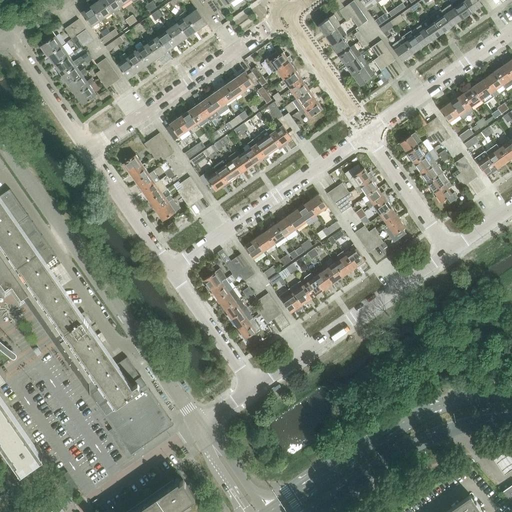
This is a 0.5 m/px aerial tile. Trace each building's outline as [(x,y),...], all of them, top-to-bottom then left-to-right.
[(106,17),(112,13),(103,0),(98,0),(92,5),(105,23),(108,21),(106,17)] [(103,0),(112,13),(121,6),(117,0),(103,0)] [(157,7),(154,2),(152,0),(149,3),(150,4),(154,9),(157,7)] [(211,0),(208,3),(215,13),(220,10),(212,0),(211,0)] [(356,14),(361,10),(354,0),(349,4),(356,14)] [(377,1),(376,0),(361,0),(368,9),(377,3),(376,2),(377,1)] [(462,18),(472,11),(464,0),(455,0),(452,3),(462,18)] [(464,0),(472,11),(482,4),(479,0),(464,0)] [(410,6),(414,11),(419,7),(416,2),(410,6)] [(154,9),(150,4),(149,3),(146,5),(150,12),(154,9)] [(210,17),(215,13),(208,3),(203,6),(210,17)] [(396,7),(399,11),(405,7),(402,3),(396,7)] [(453,25),(462,18),(452,3),(442,10),(453,25)] [(351,17),(356,14),(349,4),(344,7),(351,17)] [(104,24),(105,23),(92,5),(81,12),(92,27),(102,20),(104,24)] [(406,17),(414,11),(410,6),(402,12),(406,17)] [(352,17),(351,17),(344,7),(340,10),(347,21),(352,17)] [(391,17),(399,11),(396,7),(388,12),(391,17)] [(187,16),(197,30),(208,23),(197,8),(187,16)] [(356,14),(363,24),(368,20),(361,10),(356,14)] [(443,32),(453,25),(442,10),(441,10),(444,14),(435,21),(443,32)] [(197,30),(187,16),(184,11),(174,18),(188,37),(197,30)] [(385,13),(375,20),(379,25),(389,18),(385,13)] [(138,21),(134,16),(133,14),(129,17),(130,18),(134,23),(138,21)] [(341,25),(334,14),(319,25),(326,35),(341,25)] [(359,27),(363,24),(356,14),(351,17),(352,17),(359,27)] [(391,20),(395,26),(404,19),(400,14),(391,20)] [(435,21),(434,21),(431,17),(421,23),(422,24),(422,23),(425,28),(433,39),(443,32),(435,21)] [(178,44),(188,37),(174,18),(177,22),(168,29),(178,44)] [(81,32),(86,29),(79,19),(74,22),(81,32)] [(384,33),(395,26),(391,20),(380,28),(384,33)] [(77,35),(81,32),(74,22),(70,25),(77,35)] [(433,39),(425,28),(422,23),(422,24),(412,30),(423,46),(433,39)] [(72,39),(77,35),(70,25),(65,29),(72,39)] [(178,44),(168,29),(165,25),(155,32),(168,50),(178,44)] [(344,37),(343,37),(347,34),(341,25),(326,35),(333,45),(344,37)] [(81,32),(89,43),(94,40),(86,29),(81,32)] [(114,37),(119,33),(116,29),(111,32),(114,37)] [(48,55),(63,45),(53,30),(40,39),(43,44),(41,45),(48,55)] [(359,41),(364,38),(358,30),(354,33),(359,41)] [(413,52),(423,46),(412,30),(412,31),(415,35),(405,41),(413,52)] [(84,46),(89,43),(81,32),(77,35),(83,45),(84,46)] [(104,44),(114,37),(111,32),(101,39),(104,44)] [(158,58),(168,50),(155,32),(157,36),(148,43),(158,58)] [(83,45),(77,35),(72,39),(79,48),(83,45)] [(116,39),(119,44),(124,41),(121,36),(116,39)] [(340,55),(351,47),(344,37),(333,45),(340,55)] [(413,52),(405,41),(405,42),(402,37),(398,41),(401,45),(395,48),(403,59),(413,52)] [(364,48),(368,45),(364,38),(359,41),(364,48)] [(109,51),(119,44),(116,39),(106,46),(109,51)] [(384,53),(389,50),(382,40),(377,43),(384,53)] [(137,50),(138,50),(148,64),(158,58),(148,43),(144,46),(141,42),(139,42),(135,44),(135,47),(137,50)] [(379,57),(384,53),(377,43),(372,47),(379,57)] [(55,65),(70,55),(63,45),(48,55),(55,65)] [(355,45),(351,47),(340,55),(346,65),(358,57),(357,56),(360,54),(361,54),(355,45)] [(138,71),(148,64),(138,50),(137,50),(128,57),(138,71)] [(384,53),(391,63),(396,60),(389,50),(384,53)] [(277,70),(291,61),(284,51),(271,61),(277,70)] [(85,59),(91,55),(88,52),(78,59),(80,62),(84,59),(85,59)] [(138,71),(128,57),(125,52),(119,56),(123,61),(118,64),(128,78),(138,71)] [(386,67),(391,63),(384,53),(379,57),(386,67)] [(353,75),(368,65),(360,54),(357,56),(358,57),(346,65),(353,75)] [(62,75),(77,65),(70,55),(55,65),(62,75)] [(381,70),(386,67),(379,57),(374,60),(381,70)] [(109,72),(114,68),(106,58),(101,61),(109,72)] [(104,75),(109,72),(101,61),(97,64),(101,70),(104,75)] [(284,79),(297,70),(291,61),(277,70),(284,79)] [(511,83),(511,75),(504,64),(493,72),(505,88),(511,83)] [(69,85),(84,75),(83,74),(87,72),(84,67),(81,70),(77,65),(62,75),(69,85)] [(260,82),(265,78),(256,65),(251,69),(260,82)] [(360,85),(371,77),(375,75),(368,65),(353,75),(360,85)] [(109,72),(116,82),(121,79),(114,68),(109,72)] [(100,78),(104,75),(101,70),(96,73),(100,78)] [(236,77),(248,94),(251,91),(249,88),(255,83),(246,70),(236,77)] [(291,89),(304,80),(297,70),(284,79),(291,89)] [(111,85),(116,82),(109,72),(104,75),(111,85)] [(382,72),(378,75),(384,84),(388,81),(382,72)] [(483,79),(495,96),(505,88),(493,72),(483,79)] [(92,77),(87,80),(84,75),(69,85),(76,95),(91,85),(90,84),(95,81),(92,77)] [(107,88),(111,85),(104,75),(100,78),(107,88)] [(243,97),(248,94),(236,77),(227,84),(236,97),(241,93),(243,97)] [(483,79),(482,79),(481,77),(476,80),(478,83),(472,87),(481,99),(484,103),(495,96),(483,79)] [(297,98),(310,89),(304,80),(291,89),(297,98)] [(226,103),(236,97),(227,84),(217,90),(226,103)] [(91,85),(76,95),(83,105),(98,95),(91,85)] [(262,95),(267,91),(264,86),(258,90),(262,95)] [(471,107),(481,99),(472,87),(462,94),(471,107)] [(317,98),(310,89),(297,98),(293,101),(299,111),(304,107),(317,98)] [(217,110),(226,103),(217,90),(208,97),(217,110)] [(267,91),(262,95),(268,103),(273,99),(267,91)] [(470,107),(471,107),(462,94),(451,101),(460,114),(463,118),(473,111),(470,107)] [(216,111),(217,110),(208,97),(198,103),(208,117),(207,117),(210,121),(219,114),(216,111)] [(324,108),(317,98),(304,107),(299,111),(302,115),(306,111),(310,117),(324,108)] [(449,122),(460,114),(451,101),(440,109),(449,122)] [(275,114),(280,110),(274,102),(269,105),(275,114)] [(198,123),(207,117),(208,117),(198,103),(189,110),(198,123)] [(501,114),(505,111),(501,105),(497,108),(501,114)] [(189,130),(198,123),(189,110),(180,117),(189,130)] [(280,110),(275,114),(278,118),(284,115),(280,110)] [(507,123),(511,120),(507,113),(502,116),(507,123)] [(415,117),(422,127),(426,124),(419,114),(415,117)] [(291,116),(286,119),(296,132),(301,129),(291,116)] [(179,136),(189,130),(180,117),(170,123),(179,136)] [(232,128),(240,122),(236,117),(228,122),(232,128)] [(439,130),(444,127),(437,117),(432,120),(439,130)] [(434,134),(439,130),(432,120),(427,124),(434,134)] [(480,129),(484,126),(480,120),(475,122),(480,129)] [(287,144),(286,142),(293,138),(283,124),(274,131),(284,146),(287,144)] [(429,137),(434,134),(427,124),(426,124),(422,127),(429,137)] [(457,128),(454,124),(452,126),(457,133),(460,131),(458,127),(457,128)] [(238,135),(245,130),(241,125),(234,130),(238,135)] [(284,146),(274,131),(273,131),(270,127),(267,130),(266,129),(260,132),(261,133),(274,151),(278,148),(279,150),(284,146)] [(451,137),(444,127),(439,130),(446,140),(451,137)] [(462,141),(473,133),(470,128),(459,136),(462,141)] [(485,137),(490,134),(486,128),(481,131),(485,137)] [(213,141),(221,135),(217,130),(210,135),(213,141)] [(441,144),(446,140),(439,130),(434,134),(437,137),(437,138),(441,144)] [(274,151),(261,133),(260,132),(259,133),(260,134),(252,140),(264,158),(265,159),(268,157),(267,155),(274,151)] [(407,152),(418,144),(422,142),(415,132),(400,142),(407,152)] [(162,146),(167,143),(160,133),(155,136),(162,146)] [(475,135),(464,143),(468,148),(479,141),(475,135)] [(158,149),(162,146),(155,136),(151,140),(158,149)] [(218,150),(226,143),(223,138),(214,144),(218,150)] [(160,152),(158,149),(151,140),(146,143),(155,156),(160,152)] [(265,159),(264,158),(252,140),(248,143),(251,147),(245,151),(255,164),(263,158),(264,160),(265,159)] [(508,160),(511,157),(511,143),(510,140),(500,148),(497,143),(496,143),(508,160)] [(422,142),(418,144),(407,152),(414,162),(429,151),(422,142)] [(162,146),(169,156),(174,153),(167,143),(162,146)] [(498,168),(508,160),(496,143),(486,151),(498,168)] [(189,158),(202,149),(198,144),(186,152),(189,158)] [(164,160),(169,156),(162,146),(158,149),(160,152),(162,156),(164,160)] [(207,157),(211,154),(214,152),(211,146),(204,151),(207,157)] [(255,164),(245,151),(240,155),(236,150),(233,153),(245,171),(255,164)] [(195,165),(207,157),(204,151),(191,160),(195,165)] [(421,172),(436,161),(429,151),(414,162),(421,172)] [(487,175),(498,168),(486,151),(489,155),(478,163),(487,175)] [(236,177),(245,171),(233,153),(228,156),(231,160),(226,164),(236,177)] [(130,173),(143,164),(137,154),(124,163),(130,173)] [(466,169),(471,166),(464,156),(459,159),(466,169)] [(461,173),(466,169),(459,159),(454,163),(458,169),(459,169),(461,173)] [(226,164),(223,160),(213,167),(216,171),(217,170),(226,184),(228,186),(232,183),(231,181),(236,177),(226,164)] [(439,174),(442,171),(436,161),(421,172),(428,182),(439,174)] [(137,182),(150,173),(143,164),(130,173),(137,182)] [(466,169),(473,179),(478,176),(471,166),(466,169)] [(167,175),(173,171),(170,167),(164,171),(167,175)] [(356,188),(371,177),(364,167),(353,175),(349,178),(356,188)] [(462,173),(461,173),(459,169),(458,169),(453,173),(455,177),(457,176),(462,173)] [(468,183),(473,179),(466,169),(461,173),(462,173),(468,183)] [(217,190),(226,184),(217,170),(216,171),(208,177),(205,173),(200,176),(208,188),(214,185),(217,190)] [(143,192),(157,183),(150,173),(137,182),(143,192)] [(463,186),(468,183),(462,173),(457,176),(463,186)] [(443,179),(439,174),(428,182),(435,192),(450,181),(447,177),(443,179)] [(374,176),(371,177),(356,188),(359,193),(363,190),(367,195),(378,187),(375,182),(377,180),(374,176)] [(193,190),(198,186),(191,177),(186,180),(193,190)] [(188,193),(193,190),(186,180),(181,184),(183,187),(184,187),(186,190),(188,193)] [(450,181),(435,192),(442,202),(448,198),(451,202),(458,197),(455,192),(453,193),(449,187),(452,185),(450,181)] [(349,193),(349,192),(342,182),(338,186),(345,196),(349,193)] [(150,201),(163,192),(157,183),(143,192),(150,201)] [(193,190),(200,200),(205,196),(198,186),(193,190)] [(340,199),(345,196),(338,186),(333,189),(340,199)] [(383,191),(382,192),(378,187),(367,195),(370,200),(366,203),(369,208),(374,205),(387,196),(383,191)] [(0,284),(1,286),(12,288),(21,301),(28,296),(79,368),(89,383),(90,394),(131,454),(145,444),(161,433),(173,425),(174,424),(140,376),(135,380),(133,381),(131,381),(130,381),(125,374),(123,370),(122,368),(118,363),(115,365),(89,328),(80,314),(49,271),(45,265),(48,263),(57,256),(29,215),(10,189),(0,195),(0,284)] [(335,203),(340,199),(333,189),(328,193),(335,203)] [(195,203),(188,193),(186,190),(181,193),(190,207),(195,203)] [(195,203),(200,200),(193,190),(188,193),(195,203)] [(347,200),(347,199),(353,195),(350,191),(349,192),(349,193),(345,196),(347,200)] [(156,210),(170,201),(163,192),(150,201),(156,210)] [(309,201),(317,214),(329,206),(320,193),(309,201)] [(352,206),(347,199),(347,200),(345,196),(340,199),(347,209),(352,206)] [(392,207),(388,201),(390,200),(387,196),(374,205),(381,215),(392,207)] [(342,213),(347,209),(340,199),(335,203),(342,213)] [(163,220),(176,211),(170,201),(156,210),(163,220)] [(307,221),(317,214),(309,201),(298,208),(307,221)] [(383,227),(398,216),(392,207),(381,215),(387,224),(383,227)] [(296,228),(307,221),(298,208),(287,216),(296,228)] [(358,216),(364,211),(362,208),(355,212),(358,216)] [(364,211),(358,216),(360,219),(367,215),(364,211)] [(286,236),(296,228),(287,216),(277,223),(286,236)] [(398,216),(383,227),(394,242),(406,233),(403,228),(406,227),(398,216)] [(327,228),(331,233),(341,226),(337,221),(327,228)] [(275,243),(286,236),(277,223),(266,230),(275,243)] [(369,231),(365,225),(360,229),(367,239),(372,235),(369,231)] [(331,233),(327,228),(326,227),(317,233),(321,240),(331,233)] [(332,235),(336,241),(346,234),(342,228),(332,235)] [(362,242),(367,239),(360,229),(355,232),(362,242)] [(264,251),(275,243),(266,230),(256,238),(264,251)] [(384,242),(378,233),(379,233),(378,231),(377,232),(372,235),(379,245),(378,246),(385,254),(391,250),(384,242)] [(336,241),(332,235),(328,238),(333,244),(337,242),(336,241)] [(378,246),(379,245),(372,235),(367,239),(374,249),(378,246)] [(253,258),(264,251),(256,238),(245,246),(253,258)] [(369,252),(374,249),(367,239),(362,242),(369,252)] [(305,251),(310,248),(305,241),(301,244),(305,251)] [(346,255),(355,268),(366,260),(357,247),(346,255)] [(295,250),(290,253),(294,259),(299,255),(295,250)] [(311,259),(316,256),(311,250),(306,253),(311,259)] [(355,268),(346,255),(343,251),(337,255),(340,259),(336,262),(345,275),(355,268)] [(243,267),(248,263),(241,253),(236,257),(243,267)] [(284,266),(288,262),(284,256),(279,259),(284,266)] [(238,270),(243,267),(236,257),(231,260),(238,270)] [(233,274),(238,270),(231,260),(226,264),(233,273),(233,274)] [(334,283),(345,275),(336,262),(325,270),(334,283)] [(250,277),(255,273),(248,263),(243,267),(250,277)] [(268,277),(278,270),(274,265),(264,272),(268,277)] [(290,274),(294,271),(290,265),(279,272),(283,277),(283,278),(284,279),(290,274)] [(245,280),(250,277),(243,267),(238,270),(241,274),(245,280)] [(206,286),(209,291),(212,289),(227,278),(226,278),(227,277),(220,268),(205,279),(208,284),(206,286)] [(235,278),(241,274),(238,270),(233,274),(233,273),(232,274),(235,278)] [(324,290),(334,283),(325,270),(314,277),(324,290)] [(273,285),(283,278),(283,277),(279,272),(269,279),(273,285)] [(324,290),(314,277),(311,273),(301,280),(313,297),(324,290)] [(218,299),(233,288),(226,278),(212,289),(218,299)] [(302,305),(313,297),(301,280),(290,287),(302,305)] [(246,294),(252,290),(249,286),(243,290),(246,294)] [(291,312),(302,305),(290,287),(279,295),(291,312)] [(223,310),(240,298),(233,288),(218,299),(222,304),(220,306),(223,310)] [(270,306),(276,302),(269,292),(264,296),(270,306)] [(266,309),(270,306),(264,296),(259,299),(263,306),(266,309)] [(232,318),(247,308),(240,298),(223,310),(226,315),(228,313),(232,318)] [(270,306),(278,316),(283,313),(276,302),(270,306)] [(261,313),(266,309),(263,306),(257,310),(259,314),(261,313)] [(273,320),(278,316),(270,306),(266,309),(273,320)] [(239,328),(254,318),(247,308),(232,318),(239,328)] [(268,323),(273,320),(266,309),(261,313),(268,323)] [(254,318),(239,328),(246,338),(257,330),(261,328),(254,318)] [(0,361),(2,360),(4,362),(5,362),(10,358),(3,348),(2,348),(0,346),(0,361)] [(36,349),(34,350),(38,355),(43,352),(39,347),(36,349)] [(0,437),(21,469),(18,471),(19,472),(43,455),(42,454),(39,456),(0,399),(0,379),(7,374),(0,365),(0,437)] [(279,385),(271,391),(273,393),(281,388),(279,385)] [(163,393),(160,395),(166,403),(169,401),(163,393)] [(511,447),(494,459),(505,474),(511,469),(511,447)] [(68,474),(59,481),(68,494),(77,488),(68,474)] [(173,511),(192,499),(178,480),(175,482),(174,479),(173,480),(171,481),(144,500),(142,502),(126,511),(173,511)] [(511,505),(511,484),(502,491),(511,505)] [(483,511),(472,495),(447,511),(483,511)]
